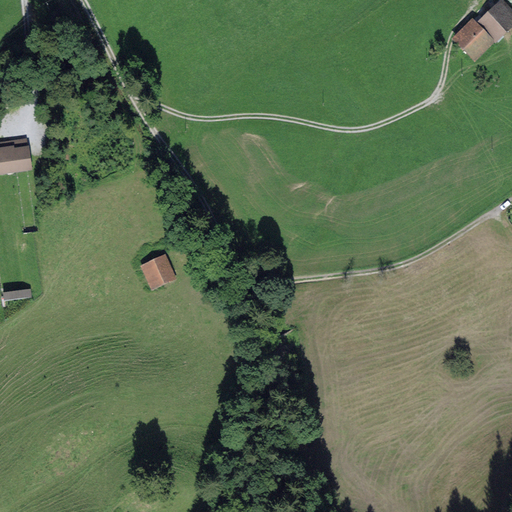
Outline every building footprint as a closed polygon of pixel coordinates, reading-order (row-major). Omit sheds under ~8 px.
[(482,25),(495,39),(511,22),(511,13),(503,5),(482,25)] [(489,41),(474,26),(459,40),(475,55),(489,41)] [(30,168),(25,137),(0,141),(0,172),(16,170),(30,168)] [(151,287),(172,277),(165,261),(143,271),(151,287)] [(30,297),(29,288),(2,290),(0,291),(1,300),(30,297)]
